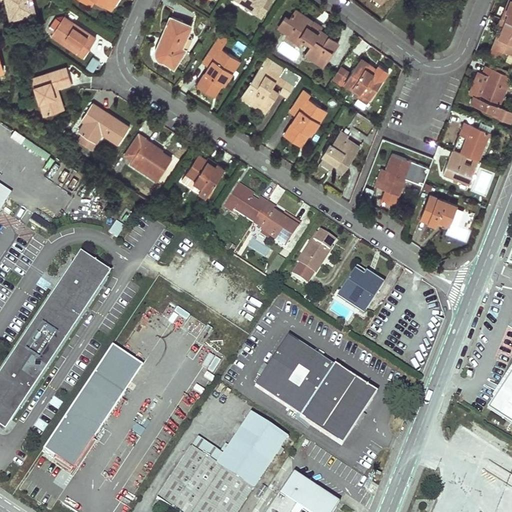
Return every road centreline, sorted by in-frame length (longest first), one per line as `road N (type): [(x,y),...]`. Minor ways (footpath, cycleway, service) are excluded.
road 1 (residential): [(472,294),(130,73),(125,44),(144,0)]
road 2 (secondary): [(472,294),(387,511)]
road 3 (residential): [(336,0),(433,67),(462,53),(484,0)]
